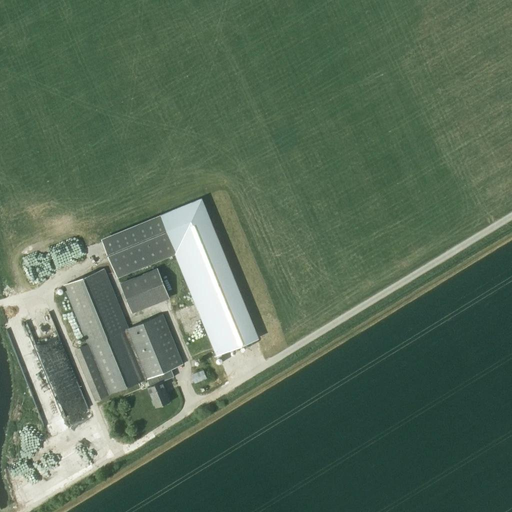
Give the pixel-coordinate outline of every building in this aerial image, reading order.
[(217,352),(256,336),(200,199),(101,239),(117,278),(177,254),(217,352)] [(111,394),(110,393),(149,377),(153,385),(148,387),(156,407),(170,402),(162,382),(174,377),(171,369),(182,364),(162,314),(129,328),(104,268),(63,285),(87,344),(74,350),(95,400),(111,394)] [(170,298),(158,268),(120,283),(132,313),(170,298)] [(46,332),(56,327),(51,315),(41,320),(46,332)] [(203,369),(191,375),(194,383),(207,378),(203,369)]
